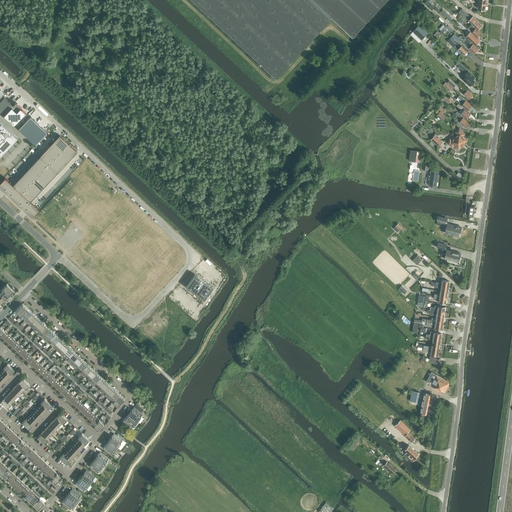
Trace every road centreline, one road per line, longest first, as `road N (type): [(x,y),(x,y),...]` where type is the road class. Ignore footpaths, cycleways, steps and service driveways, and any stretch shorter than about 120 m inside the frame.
road 1 (unclassified): [(443,511),(510,0)]
road 2 (residential): [(58,255),(132,320),(197,257),(0,71)]
road 3 (residential): [(100,438),(132,395),(24,293)]
